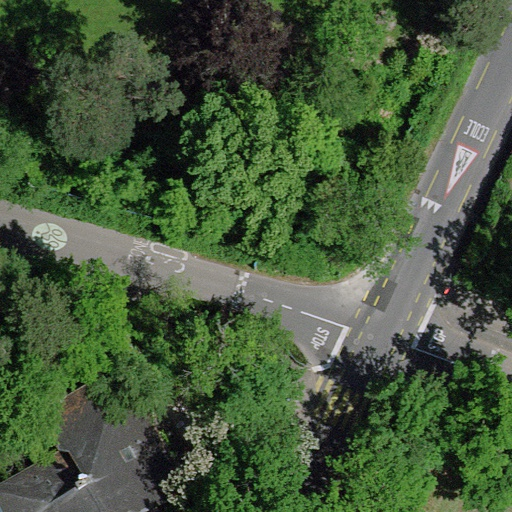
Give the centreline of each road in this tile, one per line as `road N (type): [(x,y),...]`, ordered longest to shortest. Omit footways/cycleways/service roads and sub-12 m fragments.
road 1 (residential): [(377,333),(0,226)]
road 2 (tertiary): [(377,333),(511,45)]
road 3 (tertiary): [(300,511),(377,333)]
road 4 (residential): [(511,379),(377,333)]
